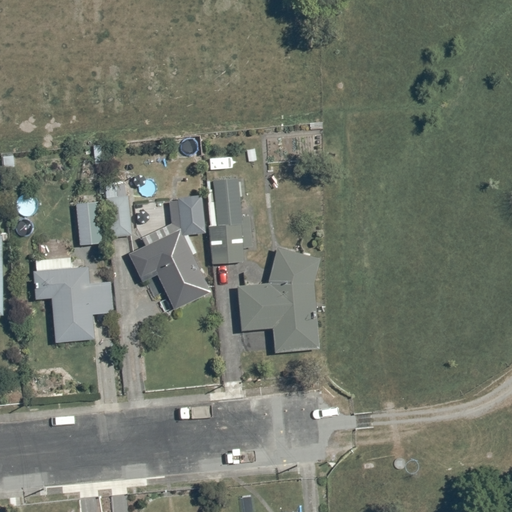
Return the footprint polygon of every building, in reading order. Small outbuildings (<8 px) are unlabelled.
[(240,215),(238,178),(208,180),(210,225),(207,225),(209,263),(242,261),(241,244),(252,244),(250,214),(240,215)] [(130,233),(124,182),(102,184),(109,236),(130,233)] [(208,292),(182,233),(201,232),(199,196),(134,199),(136,247),(132,249),(145,278),(157,273),(172,308),(208,292)] [(100,242),(97,202),(74,204),(77,244),(100,242)] [(311,253),(269,254),(270,284),(237,285),(239,329),(271,328),(272,351),(315,350),(311,253)] [(68,268),(67,257),(34,259),(35,297),(51,297),(53,341),(91,339),(90,312),(111,311),(110,282),(88,283),(87,267),(68,268)]
